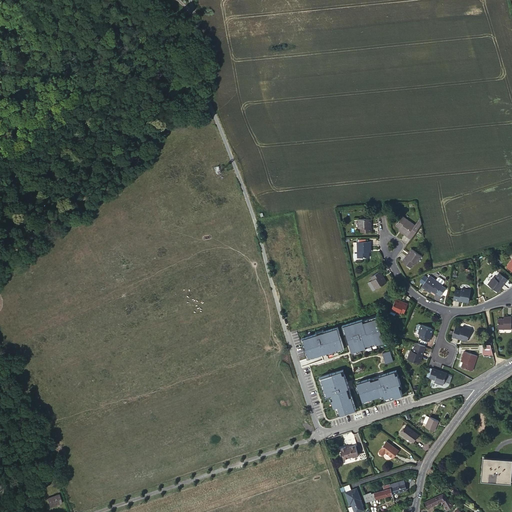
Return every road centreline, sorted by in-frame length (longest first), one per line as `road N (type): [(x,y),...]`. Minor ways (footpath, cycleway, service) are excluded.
road 1 (unclassified): [(478,391),(318,435),(253,213),(211,107),(190,0)]
road 2 (residential): [(415,511),(427,460),(478,391)]
